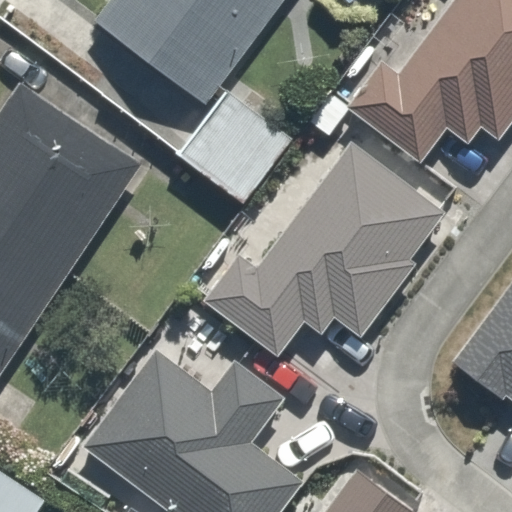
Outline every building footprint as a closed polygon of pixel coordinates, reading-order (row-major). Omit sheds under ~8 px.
[(265,0),(101,0),(95,10),(208,86),(265,0)] [(348,105),(422,160),(448,125),(470,141),(482,124),(500,137),(511,120),(511,0),(453,0),(399,72),(382,59),(348,105)] [(144,130),(18,50),(0,77),(0,357),(59,263),(149,323),(223,210),(131,150),(144,130)] [(275,137),(214,104),(185,158),(246,191),(275,137)] [(240,251),(206,298),(278,353),(305,319),(322,331),(335,314),(361,334),(416,261),(410,257),(445,209),(352,140),(259,265),(240,251)] [(511,396),(511,280),(453,358),(504,396),(507,393),(511,396)] [(157,347),(84,444),(173,511),(280,511),(305,479),(253,439),(285,396),(236,360),(214,389),(157,347)] [(0,511),(21,511),(42,478),(0,452),(0,511)] [(417,511),(419,511),(360,467),(323,511),(417,511)]
